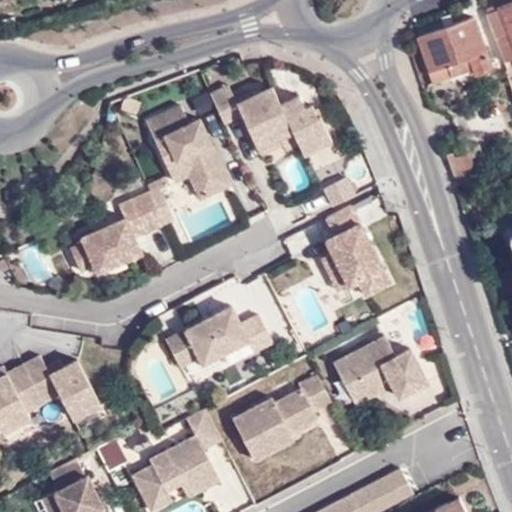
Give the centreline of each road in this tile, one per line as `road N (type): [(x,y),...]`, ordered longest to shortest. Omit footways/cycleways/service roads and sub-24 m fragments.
road 1 (residential): [(0,291),(110,310),(269,232)]
road 2 (tertiary): [(52,97),(300,16)]
road 3 (residential): [(432,216),(511,455)]
road 4 (tertiary): [(280,0),(45,74)]
road 5 (residential): [(432,216),(411,120),(374,23)]
road 6 (residential): [(337,38),(432,216)]
road 7 (residential): [(286,511),(446,432)]
